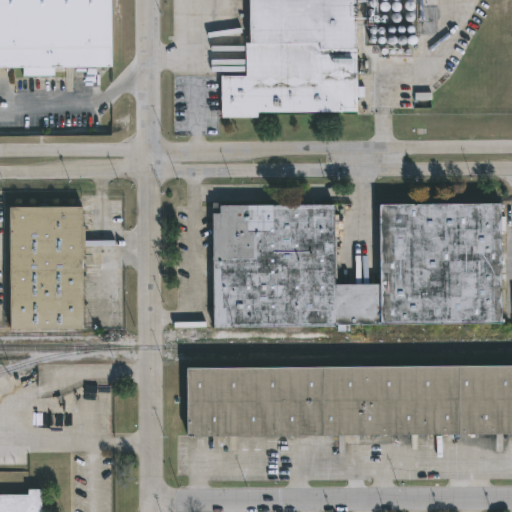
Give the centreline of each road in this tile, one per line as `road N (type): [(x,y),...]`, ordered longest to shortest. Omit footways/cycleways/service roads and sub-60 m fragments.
road 1 (tertiary): [(511,150),(152,153)]
road 2 (tertiary): [(152,170),(511,170)]
road 3 (residential): [(511,500),(153,502)]
road 4 (tertiary): [(152,170),(153,511)]
road 5 (tertiary): [(149,0),(152,153)]
road 6 (residential): [(0,174),(152,170)]
road 7 (residential): [(152,153),(0,155)]
